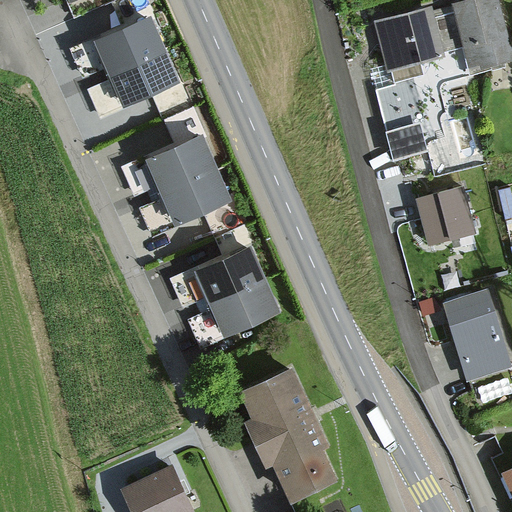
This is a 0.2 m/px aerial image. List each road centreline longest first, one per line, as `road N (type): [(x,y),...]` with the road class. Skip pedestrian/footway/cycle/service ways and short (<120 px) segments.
road 1 (secondary): [(198,0),(376,401),(436,511)]
road 2 (residential): [(323,0),(415,340),(490,511)]
road 3 (residential): [(247,511),(25,44)]
